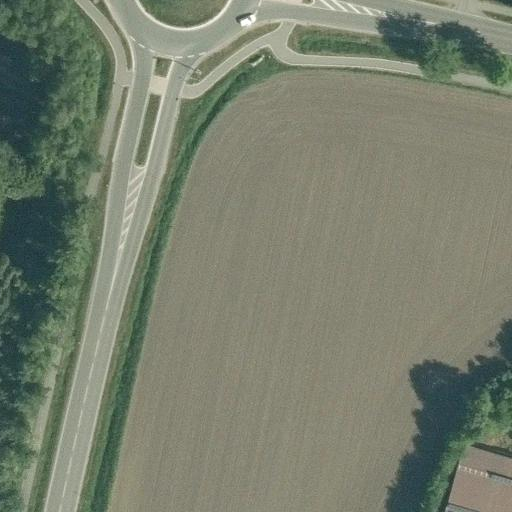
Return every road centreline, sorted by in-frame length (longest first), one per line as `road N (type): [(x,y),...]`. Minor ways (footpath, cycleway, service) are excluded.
road 1 (primary): [(60,511),(129,208)]
road 2 (primary): [(139,29),(129,208)]
road 3 (primary): [(129,208),(193,43)]
road 4 (tertiary): [(241,8),(386,16)]
road 5 (tertiary): [(386,16),(511,41)]
